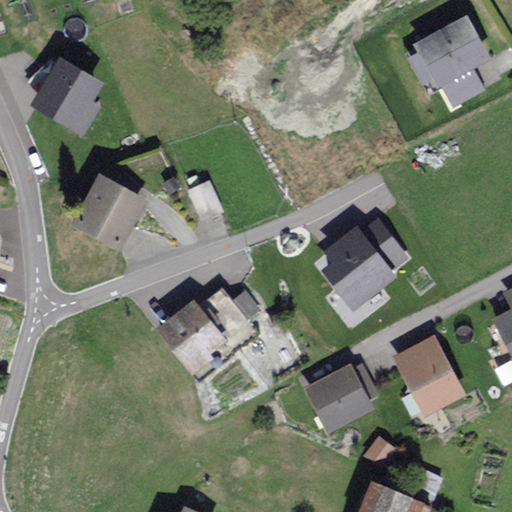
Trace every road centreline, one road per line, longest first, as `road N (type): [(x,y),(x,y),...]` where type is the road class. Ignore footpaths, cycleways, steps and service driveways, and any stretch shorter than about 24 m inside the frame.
road 1 (residential): [(0,124),(30,232),(30,302),(0,437)]
road 2 (unknown): [(30,302),(75,303),(232,257)]
road 3 (residential): [(511,274),(371,348)]
